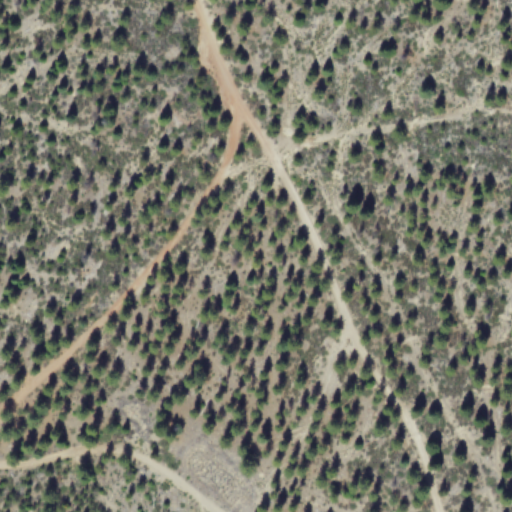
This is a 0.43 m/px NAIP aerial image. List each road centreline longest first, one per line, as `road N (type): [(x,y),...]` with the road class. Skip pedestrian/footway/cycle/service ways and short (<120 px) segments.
road 1 (track): [(435,511),(411,433),(347,327),(190,0)]
road 2 (track): [(238,103),(223,166),(129,292),(0,407)]
road 3 (track): [(0,464),(92,448),(126,452),(156,464),(220,511)]
